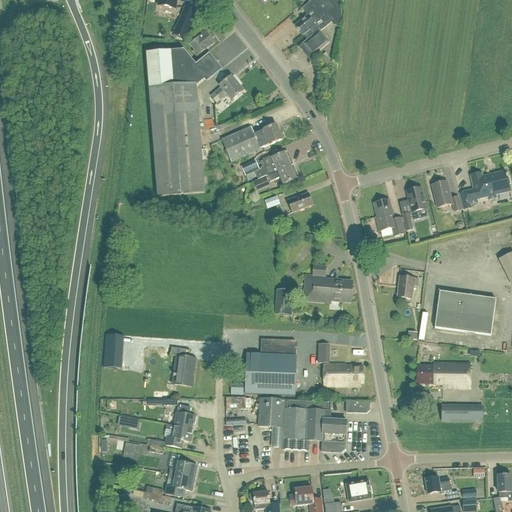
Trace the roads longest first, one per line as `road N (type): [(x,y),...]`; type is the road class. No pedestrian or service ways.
road 1 (motorway): [(64,511),(67,335),(99,105),(91,54),(69,0)]
road 2 (secondary): [(396,462),(341,185)]
road 3 (motorway): [(39,511),(0,240)]
road 4 (secondary): [(341,185),(311,118),(223,0)]
road 5 (unclassified): [(511,142),(341,185)]
road 6 (residential): [(229,488),(262,475),(396,462)]
road 7 (residential): [(229,488),(220,459),(218,356)]
